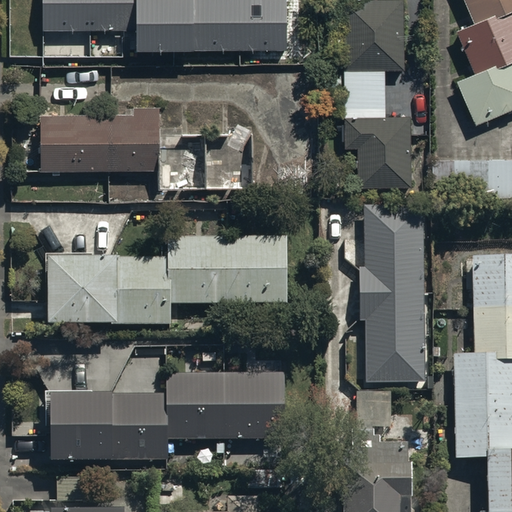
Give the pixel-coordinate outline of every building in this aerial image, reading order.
[(42,0),(43,32),(136,31),(136,52),(287,52),(286,0),(42,0)] [(511,0),(464,0),(472,17),(454,25),(473,67),(455,75),(474,119),(511,102),(511,0)] [(404,7),(344,7),(344,21),(330,21),(330,52),(345,52),(345,154),(359,154),(359,195),(411,195),(411,124),(386,124),(385,78),(404,78),(404,7)] [(276,103),(311,103),(311,65),(275,65),(276,103)] [(139,116),(45,116),(45,171),(164,171),(164,193),(256,194),(256,131),(231,131),(231,136),(187,136),(187,131),(165,131),(165,109),(139,109),(139,116)] [(277,150),(277,186),(317,186),(317,150),(277,150)] [(511,154),(431,156),(432,197),(511,194),(511,154)] [(422,213),(364,213),(364,276),(360,276),(360,328),(365,328),(366,391),(423,390),(422,213)] [(118,248),(48,248),(48,315),(114,315),(114,320),(171,320),(171,298),(287,299),(287,233),(168,232),(168,254),(118,254),(118,248)] [(511,511),(511,249),(470,250),(471,349),(452,349),(453,452),(485,452),(485,511),(511,511)] [(51,384),(51,451),(112,451),(112,456),(168,455),(167,435),(285,434),(284,368),(165,369),(165,392),(111,392),(111,384),(51,384)] [(342,424),(342,511),(408,511),(408,497),(411,497),(410,461),(406,461),(406,439),(377,440),(376,430),(372,430),(372,424),(342,424)] [(286,466),(250,466),(250,484),(286,485),(286,466)] [(94,472),(56,473),(57,497),(94,496),(94,472)] [(184,508),(183,511),(258,511),(258,492),(229,492),(229,508),(184,508)] [(35,510),(35,511),(121,511),(122,500),(49,501),(49,510),(35,510)]
